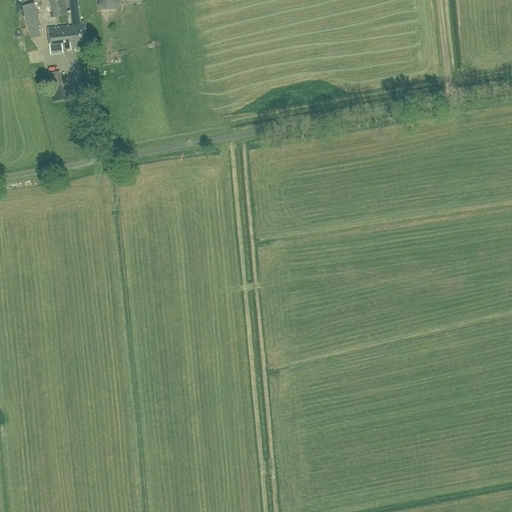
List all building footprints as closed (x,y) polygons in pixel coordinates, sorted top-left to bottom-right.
[(67,16),(64,0),(48,0),(52,19),(67,16)] [(121,10),(120,0),(98,0),(99,11),(121,10)] [(40,26),(34,3),(21,6),(31,39),(40,36),(38,27),(40,26)] [(68,27),(48,30),(51,52),(74,49),(75,52),(87,51),(84,25),(68,27)] [(62,87),(60,73),(49,74),(51,89),(62,87)]
